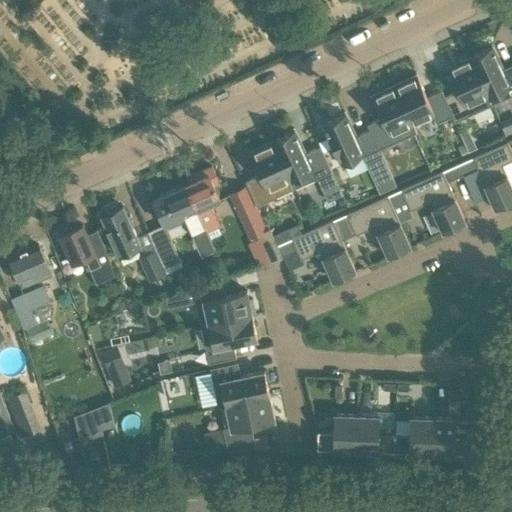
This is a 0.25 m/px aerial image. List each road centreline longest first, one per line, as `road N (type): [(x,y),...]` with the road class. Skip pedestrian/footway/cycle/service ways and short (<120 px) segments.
road 1 (unclassified): [(0,211),(473,0)]
road 2 (residential): [(467,238),(275,320)]
road 3 (residential): [(283,358),(467,365)]
